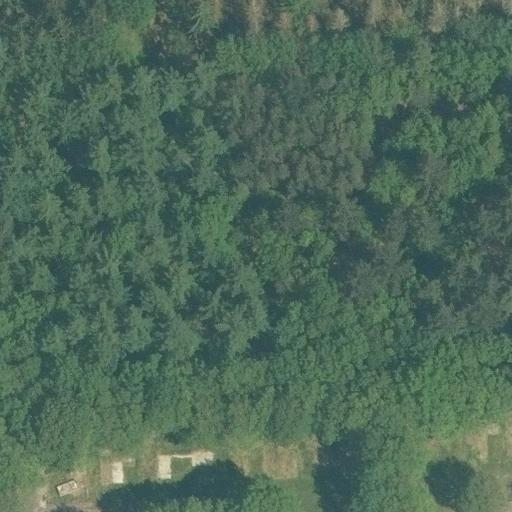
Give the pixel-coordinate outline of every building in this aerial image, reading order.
[(449,414),(449,455),(477,455),(477,414),(449,414)] [(501,465),(511,465),(511,417),(500,417),(501,465)] [(326,451),(314,451),(313,461),(325,461),(326,451)] [(150,456),(150,497),(179,497),(179,456),(150,456)] [(196,456),(196,497),(224,497),(224,456),(196,456)] [(98,459),(98,500),(126,500),(126,459),(98,459)] [(255,460),(255,502),(284,501),(284,460),(255,460)] [(45,461),(45,503),(74,503),(74,461),(45,461)] [(315,468),(315,510),(343,510),(343,468),(315,468)]
